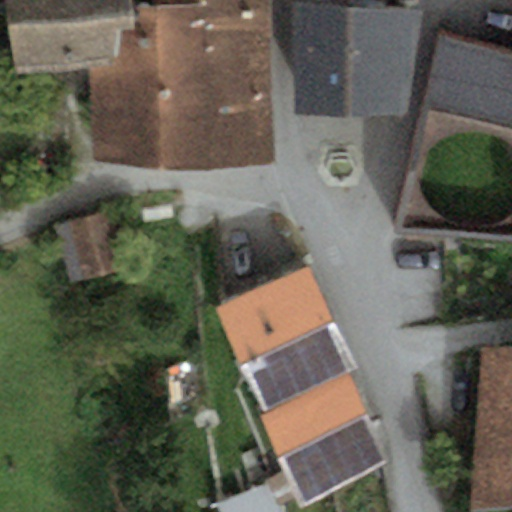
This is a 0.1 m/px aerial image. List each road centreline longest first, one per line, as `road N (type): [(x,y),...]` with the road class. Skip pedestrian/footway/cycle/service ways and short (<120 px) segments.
road 1 (residential): [(315,193),(250,182),(112,186),(0,229)]
road 2 (residential): [(363,255),(441,0)]
road 3 (unclassified): [(414,511),(363,255)]
road 4 (residential): [(283,0),(286,112),(315,193)]
